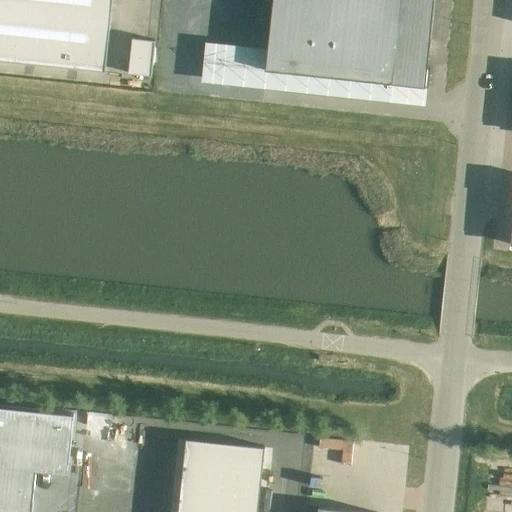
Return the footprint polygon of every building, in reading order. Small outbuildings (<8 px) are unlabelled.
[(0,0),(0,59),(106,71),(113,0),(0,0)] [(435,0),(273,0),(266,70),(426,86),(435,0)] [(133,38),(129,73),(152,76),(156,40),(133,38)] [(0,406),(0,511),(32,511),(37,470),(68,474),(74,414),(0,406)] [(186,438),(178,511),(257,511),(265,446),(186,438)]
